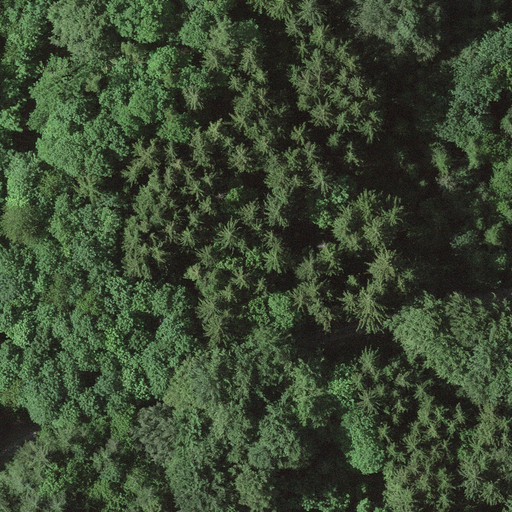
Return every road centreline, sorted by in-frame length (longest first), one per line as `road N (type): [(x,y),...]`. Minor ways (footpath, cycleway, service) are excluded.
road 1 (track): [(0,442),(296,343),(511,293)]
road 2 (track): [(57,0),(29,99),(0,288)]
